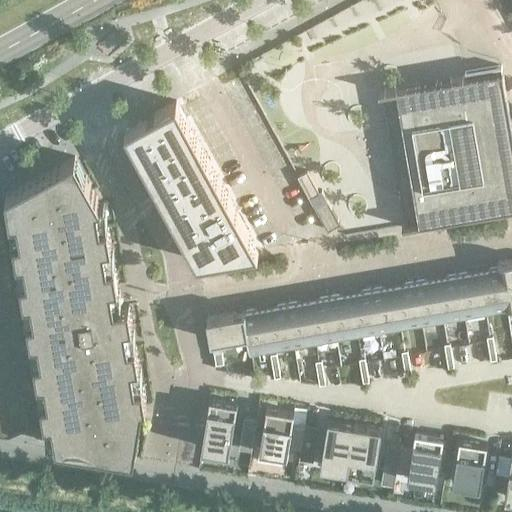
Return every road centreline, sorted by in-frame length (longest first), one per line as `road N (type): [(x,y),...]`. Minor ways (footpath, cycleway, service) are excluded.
road 1 (residential): [(89,94),(172,245),(198,376),(186,462)]
road 2 (residential): [(89,94),(262,0)]
